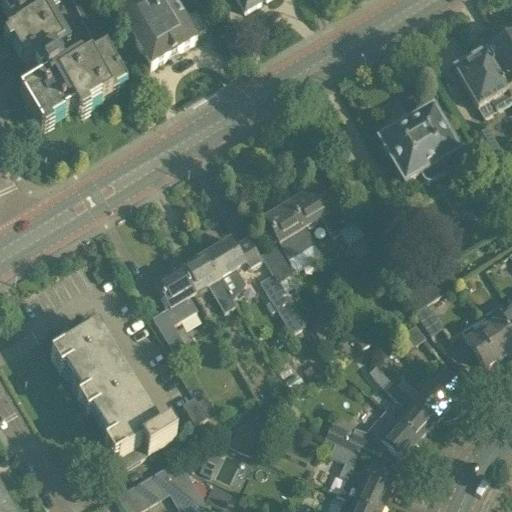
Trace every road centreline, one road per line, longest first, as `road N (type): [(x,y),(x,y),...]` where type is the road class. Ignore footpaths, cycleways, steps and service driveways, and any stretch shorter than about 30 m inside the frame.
road 1 (secondary): [(29,242),(429,0)]
road 2 (residential): [(62,511),(0,399)]
